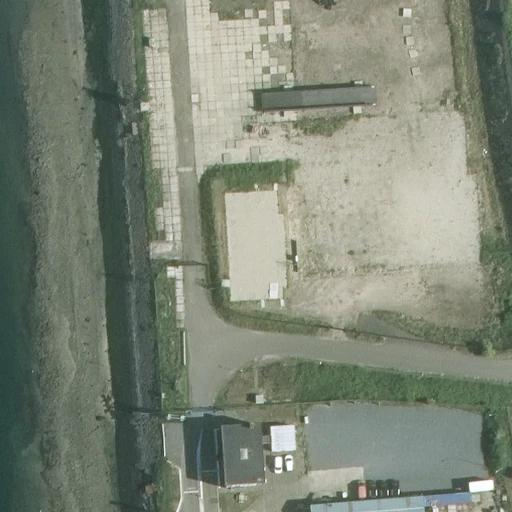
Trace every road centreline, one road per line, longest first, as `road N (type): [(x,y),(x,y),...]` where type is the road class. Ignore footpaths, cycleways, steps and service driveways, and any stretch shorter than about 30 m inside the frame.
road 1 (unclassified): [(198,337),(175,0)]
road 2 (unclassified): [(198,337),(511,370)]
